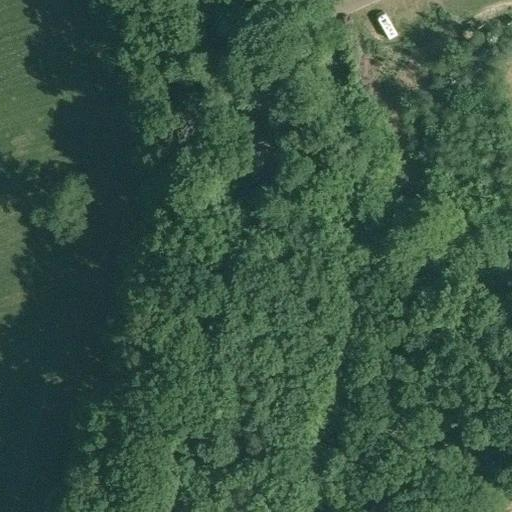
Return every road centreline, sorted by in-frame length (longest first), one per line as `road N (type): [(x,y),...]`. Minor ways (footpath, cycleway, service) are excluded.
road 1 (unclassified): [(182,511),(248,129)]
road 2 (unclassified): [(511,353),(248,129)]
road 3 (unclassified): [(248,129),(207,0)]
